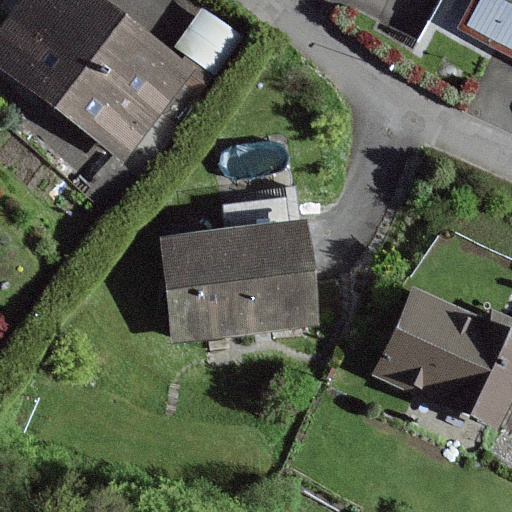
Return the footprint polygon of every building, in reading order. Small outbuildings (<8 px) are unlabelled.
[(0,59),(130,152),(190,68),(93,0),(35,0),(0,49),(0,59)] [(511,50),(511,0),(479,0),(466,27),(511,50)] [(230,194),(231,214),(303,210),(302,189),(230,194)] [(165,241),(177,336),(316,319),(305,224),(165,241)] [(511,335),(417,294),(381,374),(496,425),(511,389),(511,335)]
